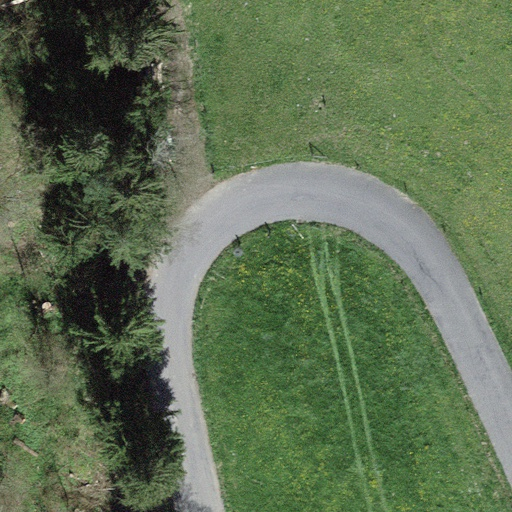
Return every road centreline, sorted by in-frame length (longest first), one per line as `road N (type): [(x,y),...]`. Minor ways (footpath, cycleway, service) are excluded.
road 1 (tertiary): [(511,431),(445,283),(402,226),(339,193),(270,192),(215,217),(169,280),(169,350),(206,511)]
road 2 (track): [(165,0),(195,235)]
